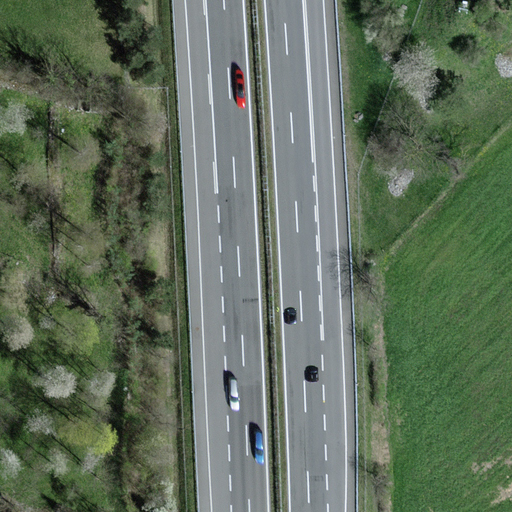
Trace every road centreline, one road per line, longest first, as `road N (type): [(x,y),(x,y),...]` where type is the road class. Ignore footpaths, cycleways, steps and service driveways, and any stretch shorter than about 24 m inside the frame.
road 1 (motorway): [(223,0),(250,511)]
road 2 (motorway): [(310,511),(284,0)]
